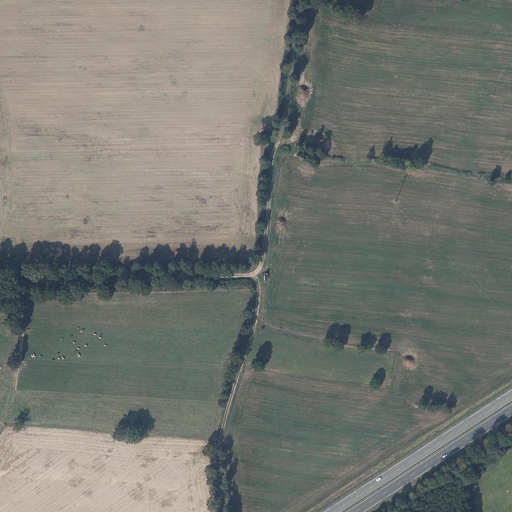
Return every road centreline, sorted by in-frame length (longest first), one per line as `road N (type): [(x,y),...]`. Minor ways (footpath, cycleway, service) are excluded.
road 1 (track): [(258,276),(298,0)]
road 2 (track): [(258,276),(0,284)]
road 3 (track): [(225,511),(218,456),(258,276)]
road 4 (trunk): [(511,395),(333,511)]
road 5 (trunk): [(356,511),(511,409)]
